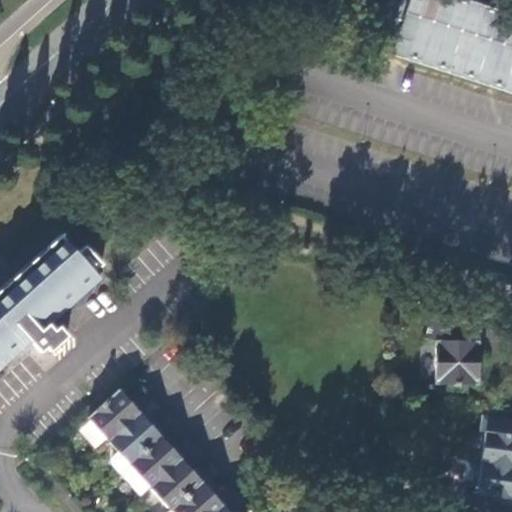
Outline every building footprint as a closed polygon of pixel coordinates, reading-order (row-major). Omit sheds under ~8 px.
[(511,14),(466,0),(408,0),(391,55),(511,92),(511,14)] [(101,278),(63,235),(26,267),(0,290),(0,368),(31,340),(41,352),(47,346),(51,351),(69,335),(60,325),(55,330),(50,324),(101,278)] [(480,327),(483,318),(441,306),(435,305),(433,311),(444,315),(480,327)] [(478,334),(480,327),(444,315),(433,311),(426,335),(435,339),(435,383),(479,383),(479,338),(474,339),(474,333),(478,334)] [(107,443),(152,402),(145,394),(132,405),(117,389),(85,419),(107,443)] [(152,402),(107,443),(117,455),(128,466),(161,436),(148,423),(161,412),(152,402)] [(484,428),(480,461),(511,465),(511,417),(482,413),(480,427),(484,428)] [(187,440),(174,451),(161,436),(128,466),(149,489),(194,448),(187,440)] [(194,448),(149,489),(170,511),(202,482),(189,468),(202,457),(194,448)] [(128,466),(117,455),(111,460),(111,467),(118,475),(128,466)] [(511,511),(511,465),(480,461),(463,459),(455,504),(468,506),(511,511)] [(149,489),(128,466),(118,475),(139,498),(149,489)] [(169,511),(215,511),(236,494),(228,485),(215,496),(202,482),(170,511),(169,511)] [(230,511),(244,501),(236,494),(215,511),(230,511)]
